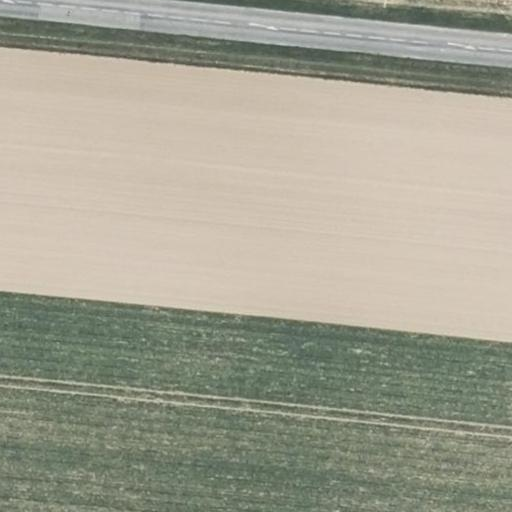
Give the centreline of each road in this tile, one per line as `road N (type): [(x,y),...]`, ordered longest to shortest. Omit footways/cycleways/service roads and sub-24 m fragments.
road 1 (track): [(0,40),(511,87)]
road 2 (tertiary): [(35,0),(511,48)]
road 3 (unknown): [(511,31),(142,0)]
